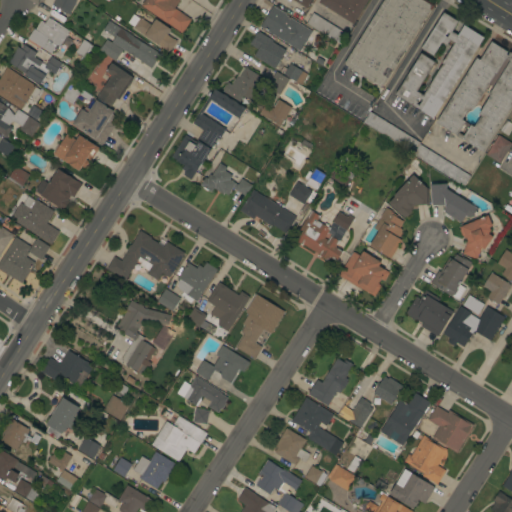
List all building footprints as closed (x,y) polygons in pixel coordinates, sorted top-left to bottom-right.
[(75,0),(75,1),(69,15),(52,4),(54,0),(75,0)] [(179,0),(174,8),(191,19),(181,33),(141,5),(144,0),(179,0)] [(310,0),(306,8),(293,0),(310,0)] [(318,2),(319,0),(367,0),(353,24),(318,2)] [(431,10),(430,9),(381,88),(343,64),(382,0),(426,0),(434,5),(431,10)] [(259,27),(272,5),(285,13),(285,14),(312,31),(299,51),(259,27)] [(347,33),(340,44),(306,23),(313,12),(347,33)] [(420,48),(443,12),(458,21),(451,31),(457,35),(463,24),(483,37),(432,118),(394,94),(421,52),(434,61),(416,90),(423,95),(442,63),(441,63),(453,44),(448,41),(446,45),(441,42),(432,55),(420,48)] [(33,28),(35,29),(40,21),(44,23),(48,17),(68,31),(58,46),(56,44),(50,53),(27,38),(33,28)] [(140,17),(151,25),(155,19),(170,29),(167,34),(165,33),(165,34),(173,39),(173,38),(176,40),(168,53),(165,50),(166,50),(133,27),(140,17)] [(160,54),(151,68),(122,49),(115,60),(99,50),(106,39),(111,42),(114,37),(103,29),(109,20),(160,54)] [(272,40),(272,41),(285,50),(274,68),(253,56),(257,49),(249,44),(255,33),(257,33),(258,31),(272,40)] [(84,57),(75,52),(83,39),(92,45),(84,57)] [(505,54),(507,55),(509,52),(511,54),(510,57),(511,58),(511,95),(511,97),(511,103),(482,151),(462,138),(461,139),(456,135),(435,122),(476,57),(479,59),(491,41),(507,51),(505,54)] [(17,47),(20,48),(23,44),(36,53),(34,57),(41,62),(41,63),(43,64),(39,71),(45,75),(39,84),(24,74),(25,73),(8,62),(17,47)] [(44,67),(51,56),(61,62),(54,74),(44,67)] [(314,61),(317,56),(323,60),(321,65),(314,61)] [(133,77),(130,81),(130,83),(129,85),(127,86),(118,99),(116,98),(110,106),(96,97),(109,78),(104,74),(105,72),(111,62),(133,77)] [(307,74),(300,85),(283,74),(282,73),(281,74),(279,73),(279,72),(282,67),(285,69),(289,63),(307,74)] [(222,91),(227,82),(231,84),(236,76),(238,77),(245,66),(247,67),(247,68),(265,79),(251,101),(242,96),(239,102),(222,91)] [(0,96),(0,76),(6,67),(35,86),(40,90),(34,98),(29,95),(20,109),(0,96)] [(273,78),(269,76),(273,69),(288,78),(279,94),(268,87),(273,78)] [(185,134),(196,141),(202,131),(201,129),(192,123),(214,88),(245,108),(238,118),(217,104),(217,103),(210,99),(201,113),(225,129),(219,139),(217,138),(210,149),(211,149),(202,162),(195,173),(194,172),(190,179),(183,174),(185,171),(181,169),(183,165),(176,161),(177,160),(171,156),(185,134)] [(114,125),(101,146),(97,143),(97,142),(88,136),(89,135),(71,123),(81,109),(83,110),(85,106),(89,109),(96,99),(113,111),(112,113),(113,116),(111,121),(109,122),(114,125)] [(259,113),(264,105),(270,109),(271,107),(273,108),(278,99),(291,107),(290,108),(297,112),(286,130),(280,126),(285,119),(284,119),(280,126),(259,113)] [(0,133),(0,102),(7,107),(13,115),(17,109),(39,123),(30,136),(19,129),(21,126),(11,120),(8,125),(12,127),(6,137),(0,133)] [(44,114),(39,122),(27,115),(32,106),(44,114)] [(419,142),(413,153),(362,122),(369,111),(419,142)] [(66,134),(75,140),(79,135),(98,148),(90,160),(86,158),(85,159),(88,161),(84,167),(81,166),(78,170),(53,154),(66,134)] [(485,154),(491,145),(490,145),(491,142),(492,143),(498,135),(511,143),(508,149),(509,149),(508,152),(507,151),(499,163),(485,154)] [(7,156),(0,151),(0,140),(2,138),(14,145),(7,156)] [(470,175),(463,186),(413,154),(419,144),(470,175)] [(252,185),(245,196),(232,188),(227,195),(223,193),(222,194),(213,188),(211,192),(208,190),(206,190),(203,188),(202,186),(200,185),(205,177),(207,178),(209,174),(211,175),(219,163),(226,167),(224,170),(232,175),(229,179),(237,184),(241,178),(252,185)] [(29,174),(21,187),(7,178),(15,165),(29,174)] [(331,180),(332,179),(331,178),(330,177),(335,169),(337,170),(340,165),(353,174),(348,182),(350,183),(348,186),(346,184),(344,188),(331,180)] [(81,184),(73,197),(70,195),(67,200),(68,200),(63,209),(34,191),(41,179),(48,183),(57,168),(81,184)] [(305,183),(307,180),(303,178),(308,170),(311,172),(314,168),(325,174),(316,189),(305,183)] [(412,174),(426,187),(428,188),(429,204),(413,205),(410,208),(411,209),(410,210),(411,211),(406,217),(405,216),(404,218),(388,203),(394,196),(393,195),(412,174)] [(288,194),(296,181),(311,191),(311,192),(314,194),(308,205),(304,202),(303,204),(288,194)] [(432,206),(430,184),(445,183),(446,189),(478,209),(473,216),(468,218),(465,216),(461,222),(460,221),(459,222),(444,212),(443,210),(444,208),(444,205),(432,206)] [(296,217),(285,233),(272,225),(271,226),(255,216),(253,219),(239,210),(252,189),(296,217)] [(10,218),(20,202),(22,204),(27,196),(35,200),(35,199),(53,211),(46,223),(58,231),(50,244),(10,218)] [(400,231),(401,233),(399,236),(397,237),(401,240),(389,258),(369,245),(378,231),(373,228),(380,217),(379,217),(386,207),(392,211),(392,212),(397,215),(396,217),(403,221),(399,228),(402,229),(400,231)] [(301,244),(293,239),(311,210),(319,215),(316,220),(323,225),(325,223),(328,225),(327,226),(330,228),(323,238),(327,240),(330,235),(338,240),(334,247),(341,251),(335,261),(328,256),(326,260),(318,255),(319,254),(301,244)] [(332,222),(338,211),(347,216),(348,214),(353,218),(345,231),(332,222)] [(476,259),(461,253),(465,243),(462,235),(461,235),(459,230),(459,229),(459,227),(487,215),(491,226),(488,233),(492,237),(483,249),(480,247),(476,259)] [(0,225),(13,234),(0,254),(0,225)] [(184,253),(169,278),(161,273),(157,280),(146,273),(148,271),(139,265),(141,263),(137,260),(124,280),(105,268),(113,256),(121,260),(127,250),(127,248),(129,245),(130,244),(139,230),(151,237),(150,238),(162,246),(166,241),(184,253)] [(0,260),(15,237),(30,246),(27,251),(28,252),(25,257),(34,262),(21,283),(0,269),(0,260)] [(49,246),(40,259),(28,251),(36,238),(49,246)] [(496,263),(505,249),(511,253),(511,281),(500,274),(504,268),(496,263)] [(338,275),(352,251),(359,256),(362,251),(380,262),(378,266),(389,272),(384,281),(380,279),(377,284),(380,285),(374,296),(358,287),(338,275)] [(454,294),(452,295),(451,296),(430,283),(437,270),(439,272),(448,257),(452,259),(455,254),(460,257),(461,256),(471,263),(455,289),(456,290),(454,294)] [(196,268),(198,265),(202,267),(206,262),(216,269),(196,301),(193,299),(190,304),(182,299),(183,298),(180,295),(182,292),(178,289),(177,282),(178,281),(176,280),(187,262),(196,268)] [(490,272),(510,285),(507,291),(506,291),(503,295),(504,296),(503,298),(502,298),(498,304),(486,297),(490,291),(482,286),(490,272)] [(218,282),(238,295),(240,291),(249,297),(227,331),(217,325),(218,318),(209,314),(214,306),(206,301),(218,282)] [(180,298),(171,311),(156,302),(165,288),(180,298)] [(437,336),(420,326),(422,323),(415,319),(415,320),(406,315),(407,314),(405,313),(415,296),(419,299),(424,290),(439,299),(437,302),(453,311),(437,336)] [(460,304),(466,293),(483,304),(477,314),(460,304)] [(284,311),(271,333),(263,329),(254,343),(261,347),(254,359),(235,347),(243,334),(240,332),(244,326),(241,324),(247,314),(244,312),(256,294),(284,311)] [(133,339),(122,333),(123,331),(116,326),(126,310),(125,309),(131,299),(147,309),(175,316),(172,327),(168,335),(171,337),(162,350),(152,343),(163,325),(143,320),(135,332),(143,337),(142,340),(155,348),(147,361),(151,363),(143,376),(124,364),(125,363),(120,360),(133,339)] [(460,306),(470,312),(469,314),(478,319),(486,306),(504,317),(498,326),(499,327),(496,331),(496,330),(489,340),(475,331),(473,334),(471,333),(463,347),(456,342),(454,346),(447,341),(449,338),(442,334),(460,306)] [(193,307),(206,315),(202,321),(209,326),(205,332),(185,320),(193,307)] [(249,362),(243,372),(237,369),(229,383),(222,378),(217,386),(196,373),(195,374),(187,369),(191,363),(198,367),(202,360),(213,366),(218,357),(215,355),(221,345),(249,362)] [(59,363),(68,350),(84,360),(93,365),(87,374),(82,371),(74,383),(71,381),(71,382),(67,380),(67,379),(57,372),(53,379),(40,371),(49,357),(59,363)] [(336,358),(343,362),(344,359),(353,364),(344,378),(347,379),(345,382),(347,383),(343,389),(342,388),(339,393),(336,391),(327,406),(308,394),(316,379),(321,382),(336,358)] [(125,380),(127,376),(133,379),(131,384),(125,380)] [(195,376),(220,392),(220,393),(227,398),(224,402),(225,403),(221,409),(220,409),(218,412),(207,406),(210,401),(201,395),(200,396),(201,397),(196,406),(185,399),(186,399),(183,397),(195,376)] [(373,393),(377,386),(376,385),(377,382),(379,383),(383,376),(387,379),(388,377),(402,386),(390,404),(373,393)] [(127,387),(123,395),(114,389),(119,382),(127,387)] [(427,406),(428,407),(424,413),(423,412),(402,445),(395,441),(388,437),(388,436),(379,431),(383,424),(384,424),(394,410),(393,409),(400,399),(407,403),(414,392),(429,402),(427,406)] [(111,395),(128,405),(119,420),(102,409),(111,395)] [(62,397),(79,407),(73,417),(79,420),(73,431),(67,427),(65,431),(63,430),(61,434),(60,433),(56,439),(45,432),(48,425),(45,424),(62,397)] [(307,438),(310,432),(291,420),(305,397),(333,414),(326,425),(326,424),(322,430),(342,443),(335,455),(307,438)] [(359,427),(347,419),(346,420),(337,414),(343,405),(350,410),(352,406),(354,407),(360,397),(370,403),(369,406),(372,408),(359,427)] [(432,438),(438,426),(427,419),(435,405),(447,412),(448,410),(473,424),(456,453),(432,438)] [(195,408),(208,411),(206,424),(192,421),(195,408)] [(165,421),(176,428),(177,426),(173,424),(178,415),(206,433),(194,453),(186,449),(178,461),(150,444),(165,421)] [(10,418),(28,429),(28,430),(28,431),(26,435),(27,435),(26,437),(30,439),(34,433),(40,437),(25,463),(11,454),(14,449),(0,440),(4,434),(1,433),(10,418)] [(305,440),(300,449),(309,454),(304,462),(299,459),(295,465),(274,452),(277,447),(274,446),(285,428),(305,440)] [(410,436),(414,430),(419,432),(415,439),(410,436)] [(363,441),(368,433),(372,436),(368,443),(363,441)] [(422,435),(426,437),(425,439),(441,448),(442,447),(446,450),(436,465),(445,470),(436,484),(434,483),(434,482),(424,477),(421,475),(423,473),(403,461),(408,453),(411,455),(422,435)] [(85,437),(100,446),(92,458),(77,449),(85,437)] [(0,449),(17,460),(11,470),(18,474),(15,479),(17,480),(15,483),(6,478),(5,480),(0,478),(0,449)] [(62,471),(47,462),(53,453),(60,457),(64,451),(71,456),(62,471)] [(175,464),(167,477),(167,476),(163,482),(161,481),(156,489),(138,478),(141,472),(137,469),(143,458),(148,461),(154,451),(175,464)] [(353,455),(359,459),(352,471),(346,467),(353,455)] [(120,457),(131,464),(123,477),(112,470),(120,457)] [(301,481),(295,490),(289,486),(286,490),(289,492),(288,494),(303,504),(297,511),(289,511),(277,503),(283,494),(274,487),(269,494),(255,485),(261,476),(257,474),(267,459),(282,470),(283,468),(301,481)] [(356,477),(347,491),(329,480),(330,479),(326,477),(335,464),(356,477)] [(326,474),(319,486),(304,477),(311,465),(326,474)] [(510,473),(509,472),(511,467),(511,492),(502,486),(510,473)] [(424,503),(418,499),(412,508),(389,494),(404,469),(434,487),(424,503)] [(63,470),(80,481),(73,492),(56,481),(63,470)] [(20,479),(39,490),(32,501),(13,490),(20,479)] [(151,500),(147,507),(149,508),(146,511),(141,511),(138,510),(139,509),(138,508),(135,511),(121,511),(118,510),(122,504),(118,501),(114,508),(104,502),(101,507),(100,506),(99,508),(88,500),(95,489),(103,494),(104,492),(117,500),(126,485),(151,500)] [(276,508),(273,511),(240,511),(245,505),(237,500),(245,487),(276,508)] [(492,511),(493,511),(490,509),(495,501),(493,500),(498,491),(504,494),(503,495),(511,500),(511,511),(492,511)] [(374,511),(381,501),(378,499),(381,493),(413,511),(374,511)] [(11,497),(22,504),(16,511),(10,511),(5,508),(11,497)] [(96,511),(80,511),(87,501),(99,508),(96,511)] [(376,506),(371,511),(367,511),(363,509),(369,501),(376,506)]
